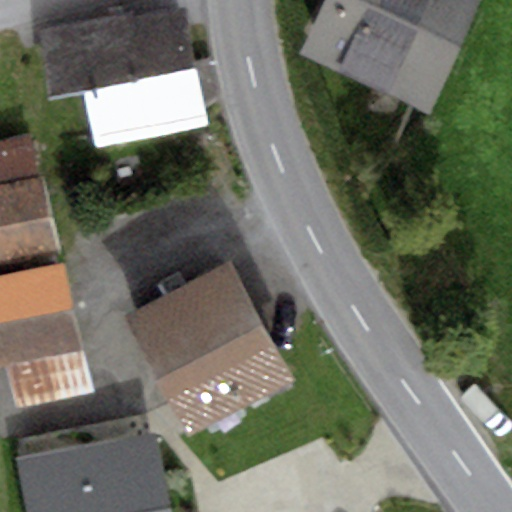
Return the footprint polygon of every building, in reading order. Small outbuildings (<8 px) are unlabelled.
[(478,0),(323,0),(301,54),(434,109),(478,0)] [(37,39),(51,101),(82,94),(196,69),(183,8),(131,19),(129,11),(36,32),(37,39)] [(209,128),(196,69),(82,94),(95,152),(209,128)] [(30,134),(0,140),(0,261),(55,251),(30,134)] [(292,384),(229,264),(125,318),(188,438),(292,384)] [(83,350),(65,267),(0,280),(0,368),(8,367),(83,350)] [(93,396),(83,350),(8,367),(18,412),(93,396)] [(16,465),(25,511),(170,511),(155,436),(16,465)]
